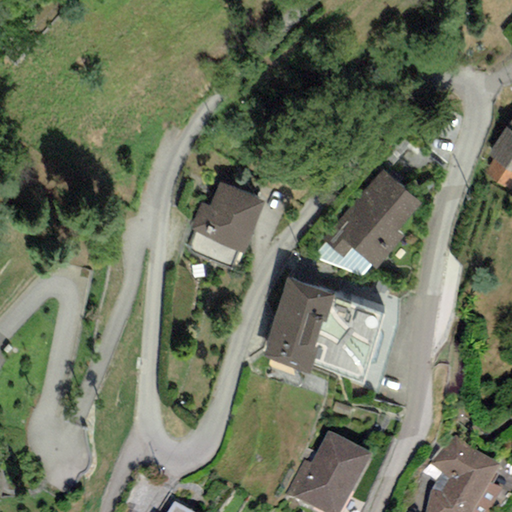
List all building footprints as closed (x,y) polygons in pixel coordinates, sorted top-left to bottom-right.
[(511,112),(507,118),(506,117),(487,144),(497,150),(511,159),(511,112)] [(511,182),(511,159),(497,150),(484,170),(510,186),(511,182)] [(422,195),(383,163),(322,236),(343,254),(353,242),(376,261),(403,228),(398,224),(422,195)] [(262,190),(218,175),(209,201),(201,198),(192,224),(195,226),(187,249),(231,264),(239,242),(243,243),(262,190)] [(383,301),(332,286),(334,280),(287,266),(262,347),(309,361),(312,354),(362,369),(383,301)] [(341,511),(371,455),(328,432),(311,465),(303,461),(285,495),(317,511),(341,511)] [(472,511),(500,466),(454,435),(428,464),(450,479),(440,495),(430,492),(424,511),(472,511)]
